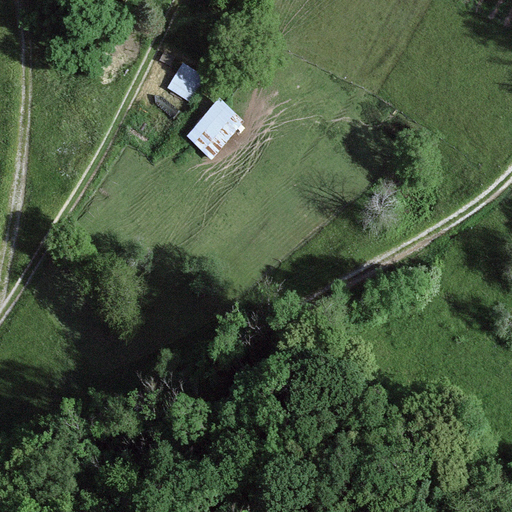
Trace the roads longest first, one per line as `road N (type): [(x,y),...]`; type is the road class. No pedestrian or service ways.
road 1 (track): [(0,462),(152,394),(435,233),(511,177)]
road 2 (track): [(180,0),(96,169),(0,323)]
road 3 (track): [(0,306),(26,137),(24,0)]
